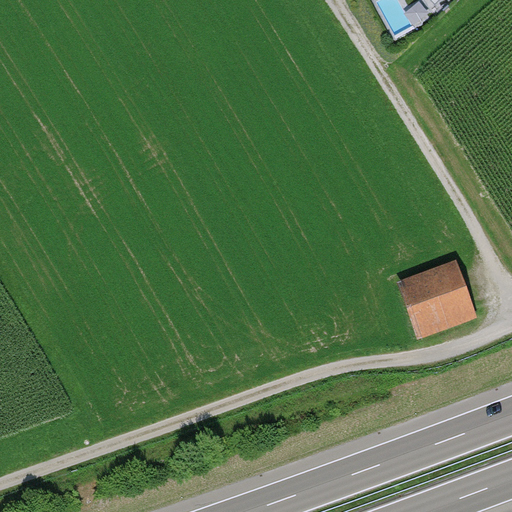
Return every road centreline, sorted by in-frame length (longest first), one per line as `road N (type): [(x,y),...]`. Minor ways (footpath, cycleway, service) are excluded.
road 1 (track): [(511,332),(455,357),(348,371),(0,488)]
road 2 (track): [(511,304),(336,0)]
road 3 (motorway): [(511,416),(249,511)]
